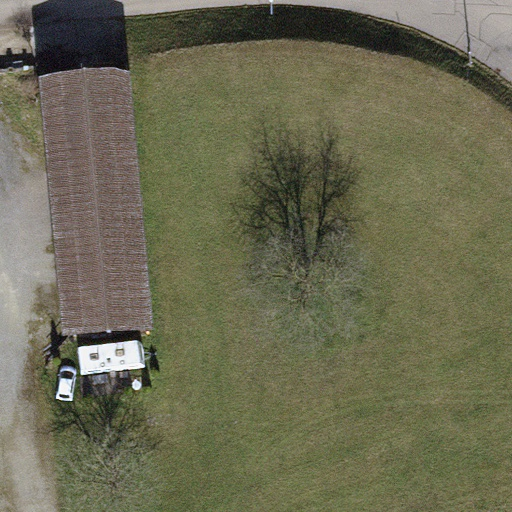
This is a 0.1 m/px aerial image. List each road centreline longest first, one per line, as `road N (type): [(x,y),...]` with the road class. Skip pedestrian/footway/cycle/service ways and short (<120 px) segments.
road 1 (unknown): [(57,511),(12,13)]
road 2 (unclassified): [(142,0),(0,14)]
